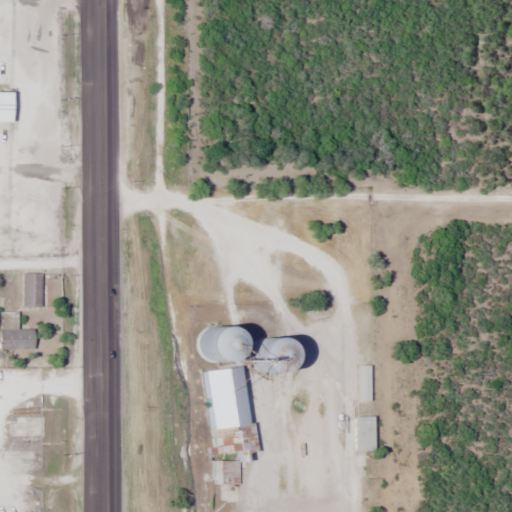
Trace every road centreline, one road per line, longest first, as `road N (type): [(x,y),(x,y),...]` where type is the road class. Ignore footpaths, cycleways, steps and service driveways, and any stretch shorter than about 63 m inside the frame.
road 1 (primary): [(101,511),(97,0)]
road 2 (track): [(511,200),(99,196)]
